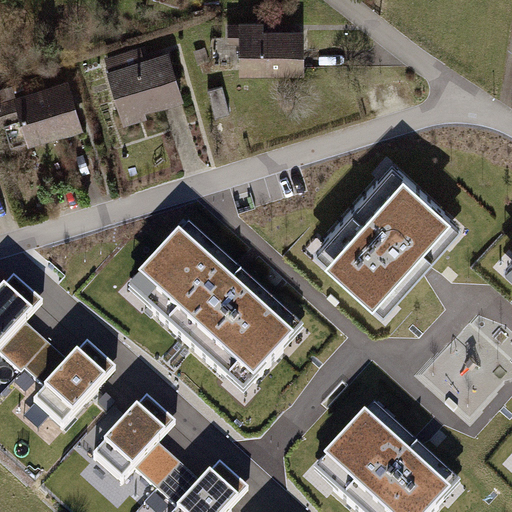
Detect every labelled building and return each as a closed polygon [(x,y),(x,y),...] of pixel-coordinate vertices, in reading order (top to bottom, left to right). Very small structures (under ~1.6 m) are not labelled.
[(273,24),(245,24),(245,78),(312,77),(312,33),(273,34),(273,24)] [(174,53),(113,75),(131,125),(192,103),(174,53)] [(73,82),(22,98),(37,147),(88,131),(73,82)] [(393,162),(316,247),(385,310),(462,224),(393,162)] [(304,329),(190,224),(131,289),(245,393),(304,329)] [(511,247),(502,258),(511,266),(511,247)] [(430,511),(458,482),(375,406),(318,468),(367,511),(430,511)]
